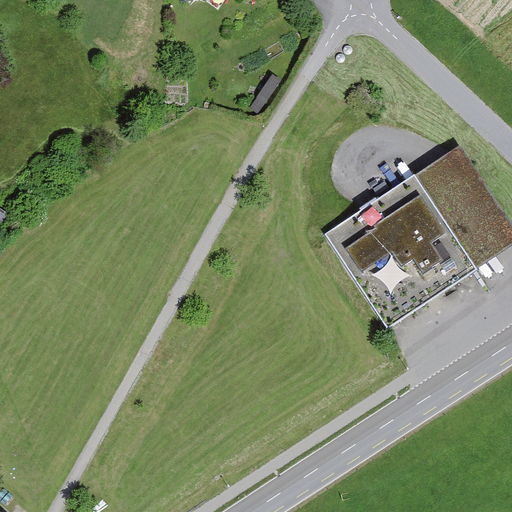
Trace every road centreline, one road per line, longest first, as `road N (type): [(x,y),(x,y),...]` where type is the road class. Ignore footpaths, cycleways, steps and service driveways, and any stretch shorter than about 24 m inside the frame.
road 1 (residential): [(54,511),(306,77),(361,5)]
road 2 (primary): [(511,343),(254,511)]
road 3 (residential): [(511,150),(361,5)]
